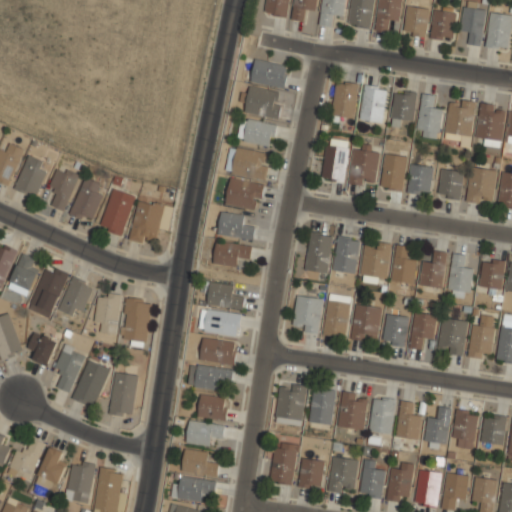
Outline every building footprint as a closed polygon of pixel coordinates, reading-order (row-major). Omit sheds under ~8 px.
[(265,0),(264,13),(287,16),(289,0),(265,0)] [(293,0),(291,18),(303,20),(304,10),(315,12),(316,0),(293,0)] [(321,0),(319,25),(331,26),(332,15),(343,16),(344,0),(321,0)] [(350,0),(347,24),(370,27),(373,0),(350,0)] [(378,0),(374,28),(388,30),(389,21),(398,22),(402,0),(378,0)] [(404,34),(426,36),(428,6),(406,4),(404,34)] [(470,32),(468,43),(480,45),(486,9),(464,5),(460,31),(470,32)] [(430,37),(452,40),(457,12),(435,8),(430,37)] [(487,46),(508,48),(511,14),(490,12),(487,46)] [(287,63),(254,58),(251,82),(284,86),(287,63)] [(331,114),(353,117),(359,82),(336,79),(331,114)] [(388,87),(363,84),(359,119),(383,122),(388,87)] [(244,112),(278,119),(281,102),(275,101),(277,91),(249,85),(244,112)] [(415,90),(392,90),(392,124),(415,124),(415,90)] [(415,134),(438,138),(443,106),(432,105),(434,94),(422,92),(415,134)] [(475,99),(449,96),(444,137),(471,140),(475,99)] [(504,103),(478,103),(477,138),(483,139),(483,144),(503,145),(504,103)] [(269,147),(275,126),(248,118),(242,140),(269,147)] [(350,141),(339,139),(338,145),(327,144),(321,178),(344,181),(350,141)] [(5,151),(0,148),(0,182),(9,186),(24,149),(9,142),(5,151)] [(348,182),(374,186),(380,145),(363,142),(362,149),(353,148),(348,182)] [(270,154),(237,146),(231,172),(264,180),(270,154)] [(407,155),(384,153),(381,188),(403,190),(407,155)] [(14,189),(35,198),(49,166),(29,156),(14,189)] [(407,192),(429,195),(433,165),(411,162),(407,192)] [(466,201),(492,204),(496,167),(470,164),(466,201)] [(80,177),(57,167),(49,187),(57,191),(51,205),(64,211),(80,177)] [(437,197),(459,200),(464,170),(441,167),(437,197)] [(496,204),(511,206),(511,171),(502,170),(496,204)] [(70,213),(91,222),(106,186),(85,177),(70,213)] [(264,184),(230,177),(225,203),(258,210),(264,184)] [(122,235),(135,195),(112,187),(99,228),(122,235)] [(129,238),(155,244),(165,205),(139,198),(129,238)] [(218,235),(254,238),(255,226),(244,225),(245,214),(220,211),(218,235)] [(328,272),(334,234),(311,230),(305,269),(328,272)] [(355,273),(360,239),(338,235),(332,269),(355,273)] [(252,245),(216,240),(213,262),(239,266),(240,256),(251,257),(252,245)] [(391,243),(365,240),(360,280),(378,282),(378,277),(386,279),(391,243)] [(0,287),(1,288),(17,249),(0,241),(0,287)] [(390,279),(412,283),(417,256),(406,254),(407,245),(397,243),(390,279)] [(418,284),(442,288),(447,250),(433,248),(432,259),(422,258),(418,284)] [(447,294),(470,297),(474,263),(464,261),(465,253),(452,251),(447,294)] [(29,265),(33,257),(22,252),(10,281),(30,290),(39,269),(29,265)] [(476,284),(497,291),(507,263),(486,255),(476,284)] [(30,302),(52,312),(69,274),(47,264),(30,302)] [(58,309),(79,319),(94,287),(73,277),(58,309)] [(235,294),(236,284),(209,281),(207,305),(244,308),(245,295),(235,294)] [(94,332),(116,335),(121,296),(99,293),(94,332)] [(324,297),(297,293),(292,329),(319,333),(324,297)] [(322,334),(345,337),(350,301),(328,297),(322,334)] [(147,342),(151,301),(126,298),(122,339),(147,342)] [(377,341),(382,305),(355,302),(350,338),(377,341)] [(242,313),(207,308),(204,331),(238,336),(242,313)] [(421,339),(433,340),(437,312),(414,309),(409,347),(420,349),(421,339)] [(404,347),(410,316),(387,311),(381,343),(404,347)] [(0,315),(0,354),(2,359),(24,350),(8,312),(0,315)] [(496,360),(511,362),(511,313),(503,312),(496,360)] [(472,322),(467,355),(490,358),(496,315),(481,313),(480,323),(472,322)] [(468,320),(442,315),(436,351),(462,355),(468,320)] [(31,359),(47,366),(58,342),(35,332),(27,350),(34,353),(31,359)] [(235,363),(238,341),(203,337),(200,359),(235,363)] [(86,355),(65,345),(54,370),(62,374),(56,388),(68,394),(86,355)] [(88,360),(73,399),(96,408),(111,369),(88,360)] [(234,369),(191,363),(188,385),(220,389),(221,380),(232,382),(234,369)] [(137,375),(115,372),(110,414),(132,416),(137,375)] [(302,424),(307,384),(280,381),(275,421),(302,424)] [(310,421),(332,424),(335,389),(313,386),(310,421)] [(364,429),(368,394),(342,391),(338,426),(364,429)] [(198,416),(227,419),(229,396),(200,393),(198,416)] [(369,431),(392,434),(396,397),(373,395),(369,431)] [(410,411),(412,401),(401,399),(395,435),(418,439),(422,413),(410,411)] [(439,415),(427,413),(424,442),(447,445),(451,406),(440,405),(439,415)] [(450,445),(472,448),(479,411),(457,407),(450,445)] [(506,415),(484,413),(481,441),(503,444),(506,415)] [(186,442),(212,446),(213,436),(224,438),(226,424),(189,418),(186,442)] [(3,442),(5,438),(0,434),(0,466),(1,467),(12,448),(3,442)] [(44,444),(31,439),(26,452),(16,448),(8,474),(31,482),(44,444)] [(293,485),(298,442),(274,440),(269,482),(293,485)] [(49,490),(52,482),(57,485),(69,455),(50,447),(35,485),(49,490)] [(220,452),(185,448),(182,471),(217,475),(220,452)] [(328,490),(354,493),(358,457),(332,455),(328,490)] [(298,486),(321,488),(324,458),(301,456),(298,486)] [(373,468),(375,460),(364,458),(359,495),(381,498),(385,470),(373,468)] [(386,498),(408,501),(414,462),(403,460),(401,469),(391,468),(386,498)] [(87,504),(96,467),(73,462),(64,499),(87,504)] [(94,511),(117,511),(123,471),(99,468),(94,511)] [(437,507),(442,471),(420,468),(414,503),(437,507)] [(441,508),(451,509),(453,499),(465,501),(469,475),(446,471),(441,508)] [(203,492),(215,494),(216,480),(174,475),(172,497),(202,501),(203,492)] [(492,511),(498,479),(475,475),(471,500),(482,502),(480,511),(492,511)] [(497,511),(511,511),(511,481),(504,480),(497,511)] [(200,511),(201,511),(172,502),(168,511),(200,511)] [(1,511),(20,511),(20,503),(1,503),(1,511)]
